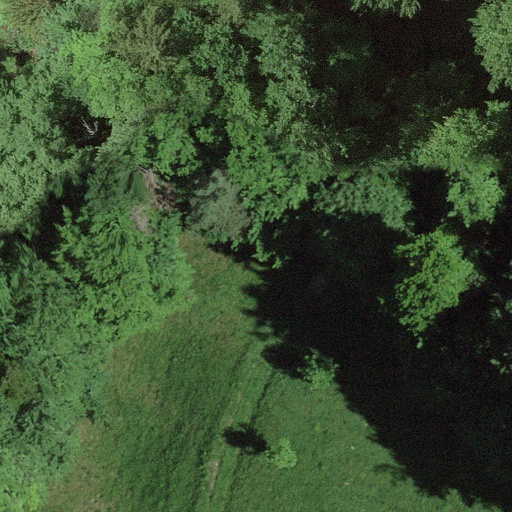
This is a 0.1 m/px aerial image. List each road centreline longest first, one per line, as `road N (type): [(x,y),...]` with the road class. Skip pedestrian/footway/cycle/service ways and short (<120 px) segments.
road 1 (track): [(208,511),(238,405),(279,326),(345,249),(447,181),(511,168)]
road 2 (track): [(293,18),(417,5),(511,54)]
